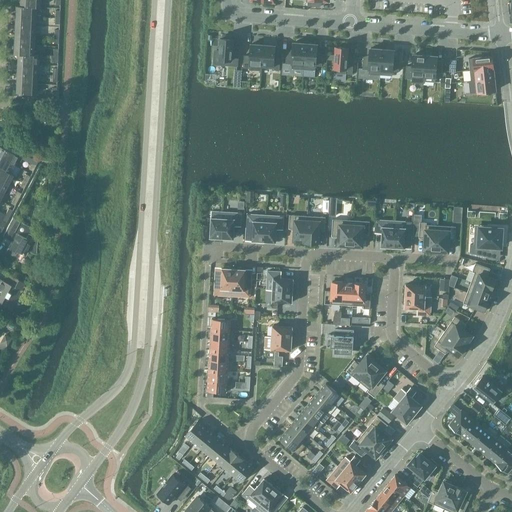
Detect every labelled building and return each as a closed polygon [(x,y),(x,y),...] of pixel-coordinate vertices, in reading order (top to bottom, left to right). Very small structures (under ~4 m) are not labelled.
[(15,6),(14,16),(36,17),(36,8),(36,7),(18,6),(15,6)] [(14,16),(14,25),(35,26),(36,17),(14,16)] [(14,25),(14,35),(35,36),(35,26),(14,25)] [(14,35),(13,45),(34,46),(35,36),(14,35)] [(223,39),(221,38),(220,51),(215,51),(214,64),(237,66),(238,49),(232,48),(233,39),(231,39),(231,37),(223,36),(223,39)] [(287,51),(286,63),(292,64),(292,69),(303,70),(305,44),(293,43),(293,52),(287,51)] [(263,45),(251,44),(250,56),(244,56),(243,68),(249,68),(249,70),(261,71),(263,45)] [(303,70),(303,76),(315,77),(315,71),(316,66),(322,66),(323,54),(317,54),(317,45),(305,44),(303,70)] [(13,54),(16,55),(34,55),(34,46),(13,45),(13,54)] [(275,46),(263,45),(261,71),(262,71),(262,66),(273,67),(273,70),(279,70),(280,58),(274,58),(275,46)] [(348,48),(336,47),(334,73),(352,74),(353,58),(347,57),(348,48)] [(380,75),(382,49),(370,49),(370,58),(364,57),(363,69),(369,70),(369,74),(380,75)] [(394,50),(382,49),(380,75),(392,76),(393,71),(399,72),(399,60),(393,59),(394,50)] [(16,55),(16,64),(37,65),(38,55),(34,55),(16,55)] [(423,84),(425,56),(413,55),(412,67),(406,66),(406,78),(412,79),(411,83),(423,84)] [(437,56),(425,56),(423,84),(424,84),(424,81),(435,82),(436,73),(442,73),(443,61),(437,60),(437,56)] [(493,68),(492,56),(469,59),(470,70),(493,68)] [(16,64),(15,74),(37,75),(37,65),(16,64)] [(495,79),(493,68),(470,70),(471,81),(469,81),(469,82),(495,79)] [(234,70),(234,79),(241,79),(242,71),(234,70)] [(15,74),(15,83),(36,84),(37,75),(15,74)] [(496,91),(495,79),(469,82),(470,93),(479,92),(479,94),(486,94),(485,92),(496,91)] [(36,84),(15,83),(15,93),(18,93),(22,94),(36,94),(36,84)] [(0,146),(0,158),(13,165),(18,168),(20,163),(16,160),(18,156),(0,146)] [(0,169),(9,174),(13,165),(0,158),(0,169)] [(0,169),(0,179),(8,184),(12,175),(9,174),(0,169)] [(246,192),(246,198),(245,202),(254,203),(254,192),(254,191),(246,191),(246,192)] [(462,220),(463,207),(455,206),(454,220),(462,220)] [(210,238),(222,238),(223,212),(212,211),(210,238)] [(223,212),(222,238),(234,239),(234,226),(241,226),(242,213),(223,212)] [(252,241),(264,242),(265,216),(247,215),(246,227),(253,228),(252,241)] [(306,242),(308,216),(290,215),(289,229),(290,229),(290,228),(295,229),(294,241),(306,241),(306,242)] [(265,216),(264,242),(276,242),(276,229),(283,230),(284,217),(265,216)] [(308,216),(306,242),(318,243),(319,230),(324,230),(324,231),(325,231),(326,217),(308,216)] [(12,217),(2,237),(11,241),(5,253),(12,257),(16,251),(25,256),(28,251),(36,255),(37,238),(35,237),(28,233),(31,227),(12,217)] [(345,245),(350,246),(352,221),(333,219),(332,237),(333,236),(339,237),(338,247),(345,247),(345,245)] [(385,249),(393,249),(394,221),(376,220),(375,233),(382,233),(381,246),(385,247),(385,249)] [(352,221),(350,246),(355,246),(355,248),(362,248),(363,234),(368,235),(369,235),(370,222),(352,221)] [(394,228),(393,249),(401,250),(401,248),(405,248),(405,235),(410,235),(412,235),(412,230),(413,222),(406,222),(395,221),(394,221),(394,228)] [(431,251),(436,251),(438,226),(427,225),(427,223),(420,222),(419,238),(420,238),(425,238),(424,252),(431,252),(431,251)] [(438,226),(436,251),(441,251),(441,253),(448,253),(449,240),(455,240),(456,227),(438,226)] [(489,257),(489,246),(501,247),(501,235),(503,235),(504,227),(489,226),(489,228),(480,228),(479,245),(471,244),(470,253),(487,257),(489,257)] [(475,273),(471,283),(494,291),(497,283),(495,283),(497,280),(487,276),(490,269),(476,263),(472,272),(475,273)] [(214,295),(232,296),(234,267),(226,266),(226,268),(222,268),(221,283),(215,282),(214,295)] [(234,267),(232,296),(250,297),(251,284),(245,284),(246,270),(242,269),(242,267),(234,267)] [(267,277),(267,289),(295,291),(295,283),(293,283),(293,279),(267,277)] [(0,304),(10,310),(25,284),(14,278),(10,285),(0,279),(0,304)] [(325,304),(342,305),(343,282),(332,281),(332,291),(326,291),(325,304)] [(342,305),(353,306),(354,283),(344,283),(344,282),(343,282),(342,305)] [(354,283),(353,306),(364,306),(363,309),(370,309),(371,294),(365,293),(365,283),(354,283)] [(471,283),(467,293),(489,301),(489,300),(488,300),(492,291),(494,291),(471,283)] [(404,288),(403,296),(431,298),(432,297),(425,297),(426,286),(406,284),(406,288),(404,288)] [(295,291),(267,289),(266,290),(273,290),(272,302),(292,303),(292,299),(294,299),(295,291)] [(489,301),(467,293),(463,303),(485,311),(489,301)] [(431,298),(403,296),(403,304),(405,304),(405,308),(418,309),(417,315),(430,316),(431,298)] [(459,307),(451,302),(448,306),(457,311),(459,307)] [(455,317),(452,321),(445,331),(466,346),(466,345),(468,342),(470,343),(474,337),(462,329),(465,325),(466,325),(466,324),(455,317)] [(212,319),(211,329),(235,331),(235,330),(230,330),(231,320),(212,319)] [(266,337),(294,339),(294,331),(292,331),(292,327),(273,326),(272,337),(266,337)] [(211,329),(211,339),(234,341),(235,331),(211,329)] [(342,348),(342,350),(353,351),(354,331),(334,330),(334,335),(327,335),(327,347),(335,348),(335,347),(342,348)] [(466,346),(445,331),(434,346),(445,354),(446,353),(445,353),(448,349),(459,356),(466,346)] [(4,336),(0,343),(7,348),(11,340),(4,336)] [(294,339),(266,337),(265,349),(291,351),(291,347),(293,347),(294,339)] [(211,339),(210,350),(229,351),(230,341),(234,341),(211,339)] [(210,350),(209,360),(228,361),(229,351),(210,350)] [(346,371),(360,382),(376,363),(372,360),(373,359),(368,354),(359,365),(355,361),(346,371)] [(209,360),(209,370),(228,371),(228,361),(209,360)] [(376,363),(360,382),(369,390),(368,392),(374,397),(384,385),(384,384),(384,385),(378,380),(387,369),(381,365),(380,366),(376,363)] [(209,370),(208,380),(227,381),(228,371),(209,370)] [(483,376),(473,387),(480,393),(480,394),(493,404),(498,398),(497,397),(505,387),(494,379),(491,382),(483,376)] [(336,379),(333,384),(340,390),(344,386),(336,379)] [(227,381),(208,380),(207,391),(220,392),(227,392),(227,381)] [(326,383),(319,392),(337,407),(338,407),(334,403),(341,396),(326,383)] [(402,389),(394,398),(414,415),(422,405),(412,397),(416,392),(411,388),(407,393),(402,389)] [(319,392),(312,399),(331,415),(337,407),(319,392)] [(414,415),(394,398),(399,403),(392,411),(407,424),(414,415)] [(312,399),(306,407),(321,419),(327,412),(331,415),(312,399)] [(367,406),(362,402),(359,406),(360,408),(363,410),(364,410),(367,406)] [(456,416),(449,425),(461,435),(473,420),(461,410),(454,404),(449,410),(456,416)] [(306,407),(299,415),(314,427),(321,419),(306,407)] [(384,407),(377,415),(389,424),(395,416),(384,407)] [(499,408),(494,415),(506,425),(511,418),(499,408)] [(299,415),(293,423),(308,435),(314,427),(299,415)] [(377,416),(364,432),(384,448),(387,444),(388,445),(393,440),(382,431),(387,425),(388,425),(377,416)] [(485,429),(473,420),(461,435),(472,444),(485,429)] [(185,436),(194,443),(206,428),(198,421),(185,436)] [(293,423),(286,431),(301,443),(308,435),(293,423)] [(194,443),(201,449),(214,434),(206,428),(194,443)] [(485,429),(472,444),(484,454),(496,439),(485,429)] [(301,443),(286,431),(280,439),(294,451),(298,454),(305,446),(301,443)] [(384,448),(364,432),(357,441),(355,439),(349,446),(362,456),(362,455),(367,450),(377,458),(382,453),(380,452),(384,448)] [(201,449),(209,456),(221,441),(214,434),(201,449)] [(339,439),(346,445),(350,440),(343,435),(339,439)] [(508,448),(496,439),(484,454),(495,464),(508,448)] [(209,456),(217,462),(229,447),(221,441),(209,456)] [(217,462),(225,469),(237,454),(229,447),(217,462)] [(511,451),(508,448),(495,464),(507,474),(511,467),(511,451)] [(417,486),(436,463),(430,458),(428,460),(420,453),(416,458),(414,457),(408,464),(420,474),(416,478),(412,474),(408,479),(417,486)] [(225,469),(233,475),(245,460),(237,454),(225,469)] [(346,457),(338,466),(360,484),(359,483),(366,474),(356,465),(360,460),(355,456),(351,461),(346,457)] [(245,460),(233,475),(241,482),(253,467),(245,460)] [(360,484),(338,466),(327,480),(337,489),(341,484),(351,492),(353,489),(355,490),(360,484)] [(316,468),(312,473),(316,477),(320,472),(316,468)] [(185,484),(173,475),(157,494),(160,496),(159,497),(166,503),(167,502),(170,504),(178,494),(183,499),(192,488),(185,483),(185,484)] [(389,483),(404,496),(411,488),(395,475),(389,483)] [(256,507),(275,484),(274,484),(273,486),(264,478),(255,490),(250,486),(242,496),(248,500),(252,495),(260,502),(256,507)] [(428,502),(445,509),(456,486),(455,485),(454,486),(450,484),(451,483),(445,480),(439,492),(434,489),(432,492),(429,499),(428,502)] [(389,483),(382,491),(398,504),(404,496),(389,483)] [(275,484),(256,507),(261,511),(275,511),(278,509),(273,505),(283,493),(280,491),(281,489),(275,484)] [(456,486),(445,509),(450,511),(463,511),(469,501),(463,498),(466,490),(456,486)] [(376,499),(391,511),(398,504),(382,491),(376,499)] [(188,509),(185,511),(214,511),(210,509),(211,507),(198,497),(193,503),(192,502),(187,509),(188,509)] [(369,506),(369,507),(375,511),(390,511),(391,511),(376,499),(375,499),(369,506)] [(224,501),(220,506),(227,511),(231,507),(230,506),(224,501)]
